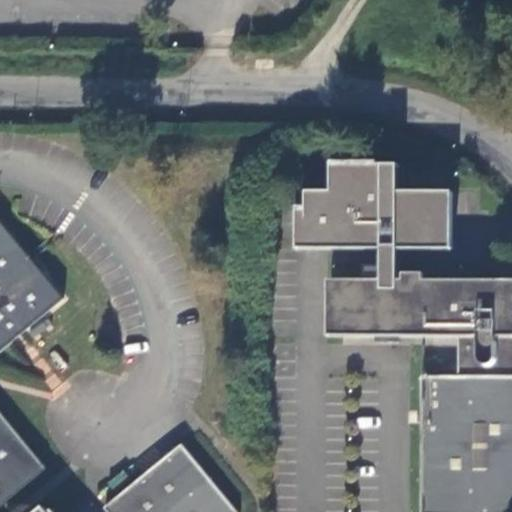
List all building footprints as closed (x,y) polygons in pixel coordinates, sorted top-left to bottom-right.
[(394,186),(394,159),(373,159),(373,157),(327,157),(327,187),(303,187),(303,203),(294,203),(294,244),(379,244),(380,260),(395,260),(394,244),(449,243),(448,186),(394,186)] [(230,511),(237,506),(179,437),(103,501),(111,511),(46,511),(41,506),(34,511),(2,511),(0,509),(47,470),(0,412),(0,354),(62,303),(0,225),(0,511),(230,511)] [(461,370),(419,371),(420,510),(511,509),(511,304),(511,292),(509,292),(509,278),(392,279),(392,275),(395,275),(395,260),(380,260),(380,275),(382,275),(382,279),(340,280),(340,286),(339,286),(339,319),(340,319),(340,325),(461,324),(461,330),(461,339),(455,339),(455,362),(461,362),(461,370)] [(392,275),(392,279),(509,278),(509,292),(511,292),(511,304),(511,273),(395,275),(392,275)] [(461,330),(461,324),(340,325),(340,319),(339,319),(339,286),(340,286),(340,280),(382,279),(382,275),(380,275),(326,275),(326,331),(461,330)]
